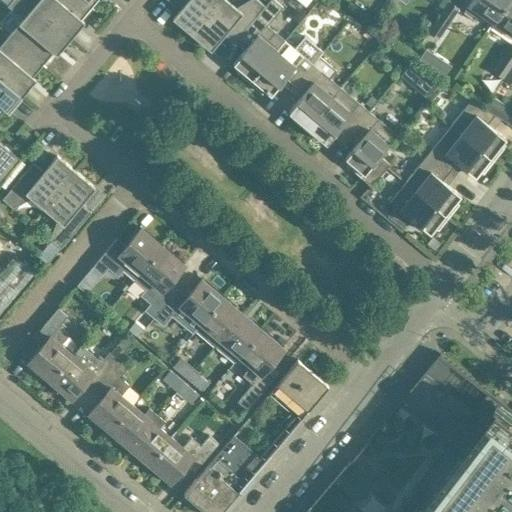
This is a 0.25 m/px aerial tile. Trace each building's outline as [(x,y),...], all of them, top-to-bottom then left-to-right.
[(56,54),(70,38),(67,36),(24,0),(11,0),(7,5),(22,18),(8,35),(46,67),(46,66),(43,64),(53,52),(56,54)] [(70,38),(84,22),(81,19),(91,7),(94,10),(94,9),(82,0),(24,0),(67,36),(70,38)] [(82,0),(94,9),(91,6),(96,0),(82,0)] [(191,34),(220,0),(167,0),(179,10),(173,18),(191,34)] [(234,42),(265,6),(257,0),(248,0),(236,8),(226,0),(220,0),(191,34),(210,50),(224,34),(234,42)] [(249,82),(284,40),(267,25),(284,5),(277,0),(269,0),(256,16),(238,38),(247,46),(232,63),(238,68),(236,71),(249,82)] [(439,38),(460,7),(450,0),(429,31),(439,38)] [(491,23),(506,0),(471,0),(464,11),(476,20),(480,15),(491,23)] [(511,37),(511,0),(506,0),(491,23),(511,37)] [(46,67),(8,35),(0,44),(0,77),(18,93),(22,95),(35,79),(32,77),(42,65),(45,67),(46,67)] [(294,85),(320,55),(324,51),(304,35),(294,48),(284,40),(249,82),(262,93),(264,90),(270,95),(285,78),(294,85)] [(503,77),(511,63),(511,42),(494,71),(503,77)] [(426,48),(418,60),(444,77),(452,66),(426,48)] [(340,88),(329,78),(337,69),(320,55),(294,85),(303,93),(288,111),(294,116),(292,119),(305,130),(340,88)] [(511,63),(503,77),(511,82),(511,63)] [(424,65),(414,78),(424,86),(435,73),(424,65)] [(18,93),(0,77),(0,114),(5,109),(8,112),(22,95),(18,93)] [(350,133),(368,111),(340,88),(305,130),(318,141),(320,138),(326,143),(341,125),(350,133)] [(511,108),(491,96),(484,108),(495,115),(511,125),(511,123),(511,108)] [(506,138),(488,124),(495,115),(484,108),(471,99),(450,125),(494,160),(504,147),(501,144),(506,138)] [(396,135),(368,111),(350,133),(359,140),(344,158),(350,163),(347,166),(361,177),(379,156),(396,135)] [(494,160),(450,125),(428,154),(450,172),(457,162),(475,177),(480,171),(483,174),(494,160)] [(0,183),(20,159),(0,142),(0,183)] [(442,181),(450,172),(428,154),(405,182),(448,217),(459,204),(456,201),(460,195),(442,181)] [(44,208),(75,171),(56,155),(43,171),(33,162),(2,199),(13,208),(31,197),(44,208)] [(372,185),(389,164),(379,156),(361,177),(371,186),(372,185)] [(91,212),(81,203),(94,187),(75,171),(44,208),(58,218),(49,239),(60,248),(91,212)] [(448,217),(405,182),(389,202),(430,234),(434,228),(438,230),(448,217)] [(134,279),(162,245),(141,227),(127,245),(117,237),(94,266),(103,273),(108,267),(118,275),(123,269),(134,279)] [(166,284),(184,264),(162,245),(134,279),(145,288),(140,294),(150,302),(145,309),(155,317),(175,292),(166,284)] [(0,313),(34,272),(14,255),(0,272),(0,313)] [(195,328),(222,296),(201,278),(183,299),(175,292),(155,317),(164,325),(169,318),(173,321),(176,318),(193,332),(196,329),(195,328)] [(215,345),(242,313),(222,296),(195,328),(196,329),(215,345)] [(73,352),(62,342),(68,333),(63,328),(66,325),(62,321),(67,315),(58,307),(33,337),(42,345),(28,362),(49,380),(73,352)] [(239,357),(262,330),(242,313),(215,345),(235,361),(239,356),(239,357)] [(142,327),(131,317),(125,324),(136,334),(142,327)] [(268,364),(283,347),(262,330),(239,357),(250,365),(243,374),(252,382),(237,400),(247,409),(278,372),(268,364)] [(96,388),(120,359),(109,350),(104,357),(100,354),(97,357),(91,352),(84,360),(73,352),(49,380),(71,398),(86,380),(96,388)] [(511,511),(511,407),(492,392),(442,353),(426,372),(399,402),(450,441),(395,511),(314,511),(310,508),(306,511),(511,511)] [(195,368),(181,356),(173,365),(188,378),(195,368)] [(134,402),(123,393),(130,384),(124,379),(126,376),(123,373),(128,366),(120,359),(96,388),(104,394),(89,413),(109,430),(134,402)] [(271,452),(328,386),(297,360),(269,393),(291,411),(293,409),(297,412),(266,448),(271,452)] [(185,381),(171,368),(162,378),(177,391),(185,381)] [(210,381),(195,368),(188,378),(202,389),(203,389),(210,381)] [(199,393),(185,381),(177,391),(191,403),(199,393)] [(129,447),(158,414),(149,406),(145,411),(134,402),(109,430),(129,447)] [(149,464),(174,436),(161,425),(166,420),(158,414),(129,447),(149,464)] [(195,471),(219,442),(209,434),(201,444),(191,435),(184,444),(174,436),(149,464),(170,482),(186,463),(195,471)] [(205,511),(219,511),(271,452),(266,448),(260,455),(234,434),(183,493),(205,511)] [(375,483),(356,467),(341,484),(359,500),(375,483)]
